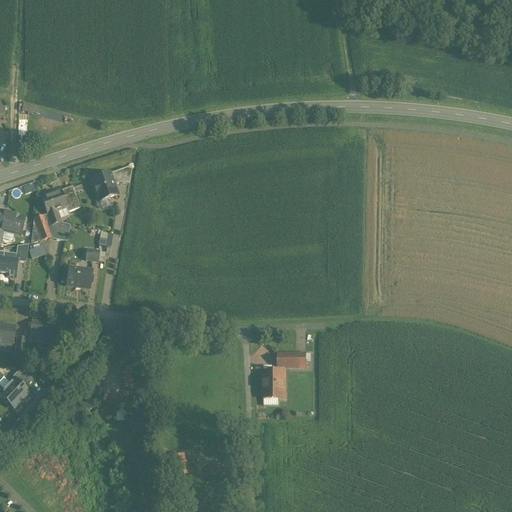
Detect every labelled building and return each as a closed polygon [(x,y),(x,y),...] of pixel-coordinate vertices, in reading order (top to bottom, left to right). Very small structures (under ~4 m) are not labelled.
[(126,169),(110,175),(114,187),(114,186),(120,184),(129,185),(132,169),(126,169)] [(109,174),(92,181),(93,184),(92,186),(96,196),(98,197),(99,202),(117,196),(115,191),(113,189),(114,187),(110,175),(109,174)] [(71,188),(61,192),(67,208),(66,209),(68,213),(79,209),(72,188),(71,188)] [(61,191),(41,199),(47,215),(49,221),(51,227),(53,226),(61,223),(57,212),(66,209),(67,208),(61,192),(61,191)] [(25,218),(0,212),(0,231),(3,232),(21,236),(25,218)] [(47,215),(34,220),(31,245),(41,242),(35,225),(49,221),(47,215)] [(49,221),(35,225),(41,242),(51,238),(50,236),(51,235),(52,235),(53,226),(51,227),(49,221)] [(63,229),(59,229),(58,229),(57,230),(55,241),(67,243),(70,225),(64,224),(63,229)] [(113,247),(114,236),(103,234),(101,246),(113,247)] [(17,263),(26,264),(28,246),(17,247),(16,257),(17,257),(17,263)] [(31,252),(34,260),(49,255),(46,247),(31,252)] [(99,253),(87,251),(85,261),(98,263),(99,253)] [(16,257),(3,255),(0,274),(0,275),(6,276),(6,278),(14,279),(17,263),(17,257),(16,257)] [(92,272),(69,269),(66,287),(89,290),(92,272)] [(31,322),(30,334),(46,336),(47,324),(31,322)] [(14,327),(0,325),(0,345),(12,347),(12,348),(15,327),(14,327)] [(46,336),(30,334),(28,343),(44,345),(46,336)] [(27,341),(16,339),(13,359),(25,361),(27,341)] [(296,355),(278,355),(278,373),(284,373),(284,369),(296,369),(296,355)] [(305,355),(296,355),(296,369),(305,369),(305,355)] [(138,368),(124,368),(124,385),(139,385),(138,368)] [(25,370),(21,369),(12,379),(14,381),(14,380),(25,390),(35,379),(25,370)] [(278,373),(263,373),(263,400),(284,400),(284,373),(278,373)] [(14,381),(0,394),(0,396),(14,410),(29,394),(25,390),(14,380),(14,381)] [(141,421),(140,404),(118,404),(118,421),(141,421)] [(185,450),(170,456),(177,474),(192,468),(185,450)]
